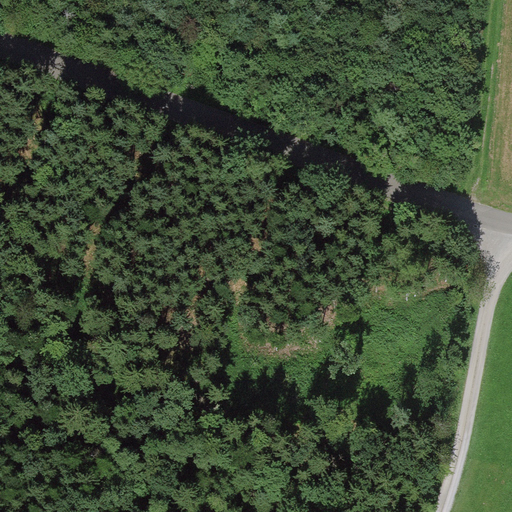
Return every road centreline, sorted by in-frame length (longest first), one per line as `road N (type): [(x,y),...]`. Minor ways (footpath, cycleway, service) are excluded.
road 1 (tertiary): [(511,226),(0,47)]
road 2 (track): [(440,511),(468,421),(491,290),(481,163),(495,0)]
